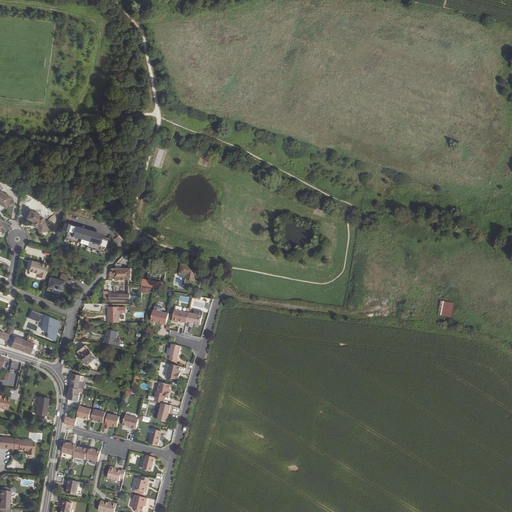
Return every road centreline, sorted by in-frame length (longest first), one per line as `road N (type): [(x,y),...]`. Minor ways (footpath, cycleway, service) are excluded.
road 1 (track): [(158,116),(172,130),(173,155),(222,187),(222,227),(271,241)]
road 2 (track): [(74,99),(85,91),(102,27),(0,0)]
road 3 (track): [(116,0),(143,39),(156,133)]
road 4 (track): [(80,117),(90,144),(84,151),(0,134)]
